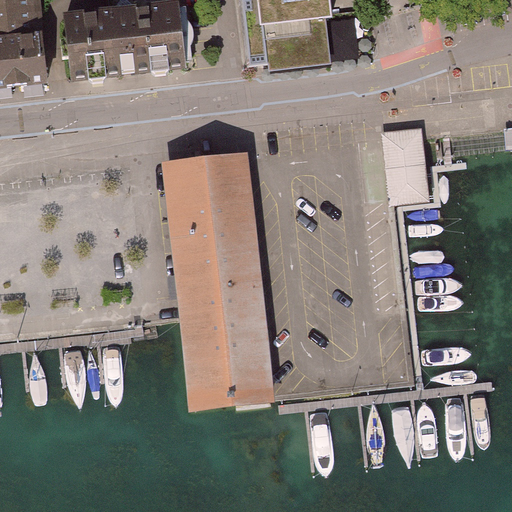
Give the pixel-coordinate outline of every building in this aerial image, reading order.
[(0,0),(0,88),(48,83),(37,0),(0,0)] [(122,0),(110,16),(65,21),(68,41),(61,41),(63,61),(70,60),(72,81),(89,79),(89,83),(92,85),(104,84),(107,81),(106,77),(152,71),(152,75),(155,78),(167,77),(169,73),(169,69),(185,67),(177,7),(143,11),(135,5),(134,7),(125,0),(122,0)] [(239,0),(247,69),(269,66),(268,60),(328,53),(324,21),(331,20),(328,0),(239,0)] [(419,135),(384,139),(391,209),(426,206),(419,135)] [(159,163),(185,413),(271,406),(245,156),(159,163)]
